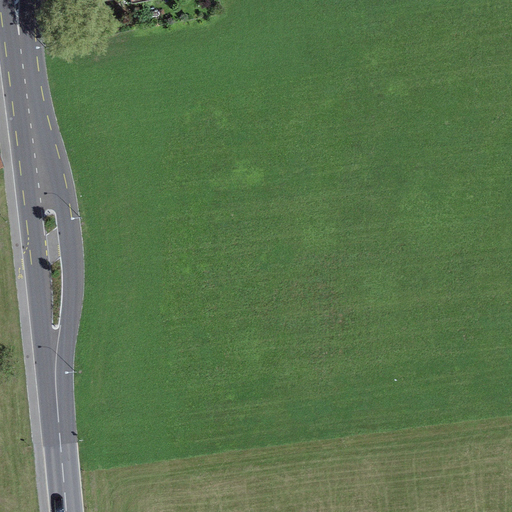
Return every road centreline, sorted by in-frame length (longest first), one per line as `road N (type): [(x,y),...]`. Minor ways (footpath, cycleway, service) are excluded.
road 1 (secondary): [(60,442),(70,251),(63,207),(32,128)]
road 2 (secondary): [(32,128),(30,190),(60,442)]
road 3 (secondary): [(17,0),(32,128)]
